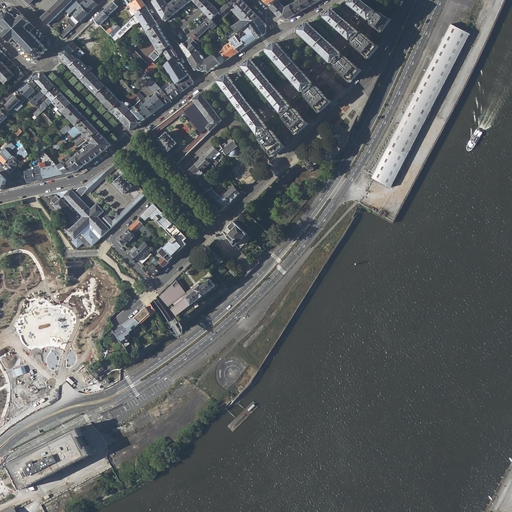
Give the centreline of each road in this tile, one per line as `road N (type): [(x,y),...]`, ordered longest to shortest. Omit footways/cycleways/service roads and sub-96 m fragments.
road 1 (primary): [(1,459),(133,389),(226,323),(345,186)]
road 2 (primary): [(336,180),(257,278),(196,333),(109,392),(0,449)]
road 3 (residential): [(223,220),(374,71),(408,0)]
road 4 (primary): [(345,186),(439,0)]
road 5 (primary): [(426,0),(336,180)]
road 6 (residential): [(155,285),(110,238),(166,183)]
road 7 (residential): [(18,192),(82,177),(127,142)]
